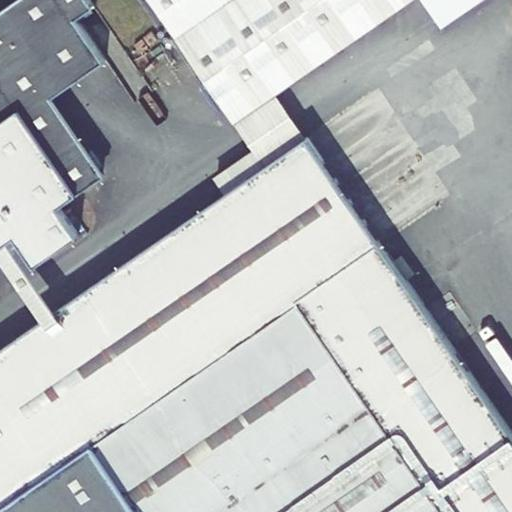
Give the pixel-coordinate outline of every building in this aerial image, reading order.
[(20,0),(0,14),(0,250),(10,264),(26,253),(40,273),(43,278),(93,243),(72,214),(118,183),(63,105),(113,71),(84,29),(101,18),(88,0),(20,0)] [(434,0),(149,0),(242,134),(283,105),(434,0)] [(311,146),(283,105),(242,134),(256,154),(219,180),(233,200),(311,146)] [(511,511),(511,434),(379,243),(311,146),(233,200),(69,315),(65,317),(52,326),(0,362),(0,511),(511,511)] [(26,253),(10,264),(23,283),(40,273),(26,253)] [(40,273),(23,283),(34,299),(50,289),(43,278),(40,273)] [(69,315),(43,278),(50,289),(34,299),(52,326),(65,317),(69,315)]
